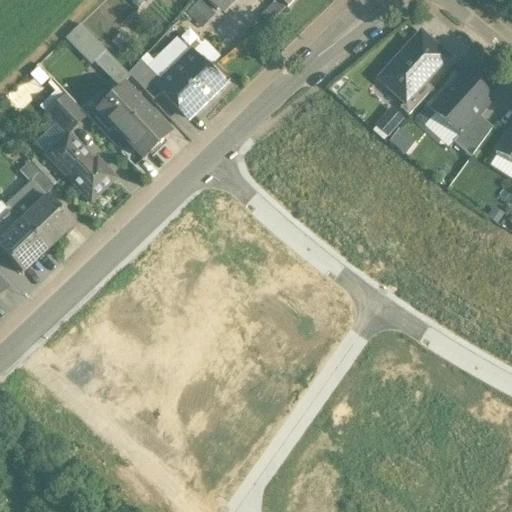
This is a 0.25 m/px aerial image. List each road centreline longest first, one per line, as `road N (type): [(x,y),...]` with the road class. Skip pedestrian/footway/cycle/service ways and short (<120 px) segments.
road 1 (unclassified): [(210,162),(0,359)]
road 2 (residential): [(378,302),(242,511)]
road 3 (unclassified): [(385,0),(210,162)]
road 4 (residential): [(210,162),(378,302)]
road 5 (residential): [(378,302),(511,383)]
